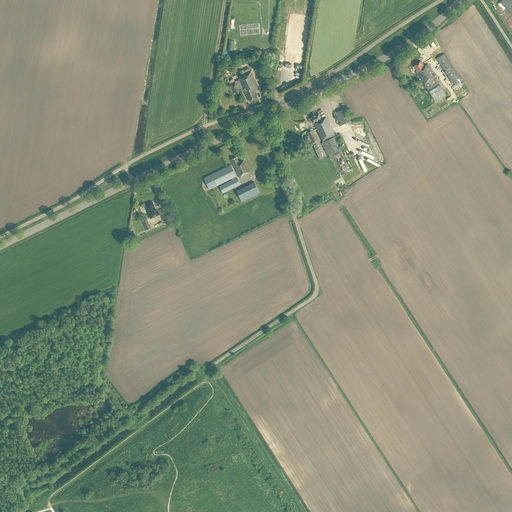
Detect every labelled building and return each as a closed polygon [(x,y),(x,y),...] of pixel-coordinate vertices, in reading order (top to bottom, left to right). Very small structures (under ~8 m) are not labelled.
[(511,0),(501,0),(500,2),(511,13),(511,0)] [(464,85),(461,81),(443,54),(436,58),(449,78),(446,80),(449,85),(453,82),(455,84),(451,87),(454,92),(464,85)] [(421,61),(414,66),(417,71),(416,71),(436,102),(446,95),(435,78),(436,77),(427,63),(424,66),(421,61)] [(235,82),(236,83),(231,85),(236,94),(240,92),(244,90),(246,95),(247,95),(250,101),(257,97),(254,90),(259,88),(251,71),(238,78),(239,80),(235,82)] [(344,108),(335,113),(341,125),(350,120),(344,108)] [(319,113),(310,117),(310,118),(308,119),(310,123),(312,122),(313,124),(314,123),(323,142),(322,143),(327,155),(341,148),(338,140),(342,138),(340,134),(335,136),(326,117),(321,119),(319,113)] [(313,130),(307,133),(312,143),(318,140),(313,130)] [(323,158),(317,145),(314,147),(315,149),(315,150),(320,159),(323,158)] [(236,157),(231,160),(239,177),(251,172),(244,159),(239,162),(236,157)] [(231,165),(204,178),(209,189),(232,178),(233,180),(219,186),(222,193),(240,184),(231,165)] [(242,188),(237,191),(242,202),(260,193),(254,182),(242,188)] [(157,211),(153,202),(146,205),(148,210),(147,210),(151,218),(160,214),(158,210),(157,211)] [(146,230),(151,228),(146,217),(141,220),(146,230)]
